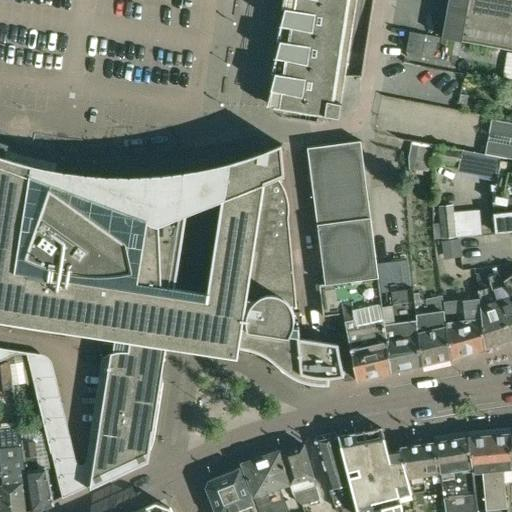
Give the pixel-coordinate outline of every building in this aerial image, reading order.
[(268,106),(275,107),(340,117),(357,0),(284,0),(283,9),(286,9),(278,41),(281,42),(273,74),(276,74),(268,106)] [(511,0),(450,0),(446,39),(511,50),(511,0)] [(511,124),(493,120),(487,156),(511,161),(511,124)] [(392,372),(378,269),(362,140),(308,147),(326,283),(320,284),(324,316),(344,313),(346,319),(351,345),(358,380),(392,372)] [(0,321),(116,339),(113,353),(108,355),(102,358),(102,359),(110,361),(91,485),(125,470),(135,464),(138,462),(141,460),(143,457),(145,454),(147,451),(149,448),(150,446),(151,443),(153,436),(154,430),(162,378),(166,347),(181,350),(238,358),(240,348),(247,349),(253,351),(260,354),(266,357),(272,361),(278,365),(283,370),(288,375),(293,378),(298,380),(303,382),(309,384),(314,385),(320,385),(329,385),(329,378),(344,376),(338,344),(300,339),(299,326),(297,326),(297,327),(294,328),(291,307),(295,307),(295,308),(297,307),(290,235),(288,239),(282,236),(285,232),(286,228),(288,223),(289,219),(289,214),(290,209),(289,205),(289,200),(288,196),(286,191),(284,187),(282,183),(279,179),(277,175),(283,175),(283,176),(285,175),(282,144),(268,150),(267,160),(260,159),(261,154),(244,159),(228,164),(208,291),(191,289),(176,286),(194,171),(177,174),(163,175),(144,176),(139,176),(135,198),(34,170),(34,165),(6,157),(8,146),(0,141),(0,321)] [(430,171),(432,162),(431,145),(412,141),(411,146),(408,146),(407,156),(409,160),(410,169),(430,171)] [(435,146),(433,159),(460,164),(462,151),(435,146)] [(497,185),(491,185),(493,208),(511,206),(511,161),(501,159),(497,185)] [(455,212),(454,204),(440,205),(442,238),(457,237),(455,212)] [(480,210),(455,212),(457,237),(482,234),(480,210)] [(378,269),(392,372),(421,365),(413,288),(412,282),(410,282),(409,266),(378,269)] [(511,340),(511,339),(511,292),(504,280),(499,273),(497,267),(487,271),(489,276),(511,340)] [(480,302),(479,302),(485,349),(511,340),(489,276),(496,300),(488,303),(485,294),(479,294),(480,302)] [(414,288),(413,288),(421,365),(450,358),(442,295),(427,298),(427,299),(421,301),(419,292),(415,293),(414,288)] [(443,295),(442,295),(450,358),(485,349),(479,302),(470,303),(472,318),(446,321),(443,295)] [(0,361),(13,356),(13,355),(10,351),(0,349),(0,361)] [(52,368),(30,362),(29,362),(34,381),(38,400),(39,400),(59,395),(52,368)] [(339,436),(356,504),(357,511),(403,511),(402,507),(383,427),(339,436)] [(511,511),(511,433),(470,438),(477,511),(511,511)] [(336,507),(356,504),(339,436),(317,441),(336,507)] [(83,467),(80,438),(70,439),(70,438),(61,439),(64,469),(83,467)] [(477,511),(470,438),(434,443),(439,472),(440,472),(446,511),(477,511)] [(23,457),(21,441),(1,443),(7,505),(0,505),(0,511),(29,511),(25,473),(23,458),(23,457)] [(401,448),(401,449),(412,487),(418,485),(415,476),(439,472),(434,443),(401,448)] [(305,444),(281,451),(294,497),(295,497),(294,493),(317,486),(305,444)] [(294,497),(281,451),(281,450),(260,457),(266,475),(267,492),(274,511),(287,511),(290,511),(286,500),(294,497)] [(243,463),(256,496),(255,497),(260,511),(290,511),(291,511),(288,511),(274,511),(267,492),(266,475),(260,457),(243,463)] [(258,511),(256,504),(241,467),(204,482),(216,511),(258,511)] [(29,511),(33,511),(54,504),(46,468),(25,473),(29,511)] [(415,504),(425,503),(424,490),(414,491),(415,504)] [(173,511),(170,504),(158,499),(131,511),(173,511)]
